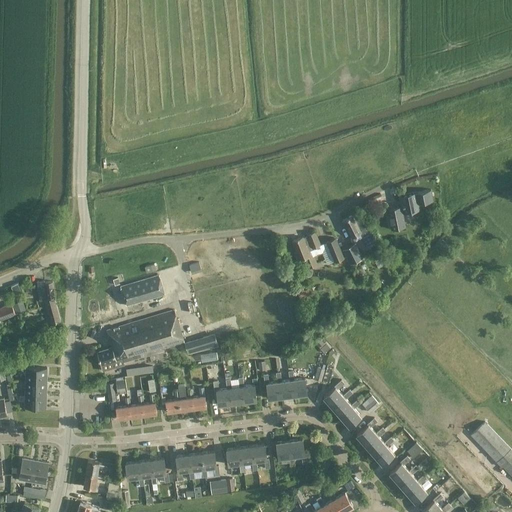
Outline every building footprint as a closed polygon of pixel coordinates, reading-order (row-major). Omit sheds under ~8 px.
[(430,189),(397,194),(399,205),(387,207),(391,228),(405,226),(403,211),(420,208),(419,202),(432,200),(430,189)] [(367,228),(360,214),(354,217),(352,214),(342,219),(351,237),(359,233),(360,232),(367,228)] [(367,228),(360,232),(364,239),(368,247),(375,243),(367,228)] [(310,248),(320,244),(314,231),(307,234),(307,235),(303,237),(302,236),(291,240),(296,250),(294,251),(297,260),(304,257),(308,267),(317,263),(314,256),(310,248)] [(344,256),(336,236),(325,240),(334,261),(344,256)] [(342,249),(350,264),(362,257),(363,257),(355,242),(342,249)] [(154,263),(144,267),(146,272),(156,269),(154,263)] [(133,303),(164,293),(159,274),(127,283),(133,303)] [(44,299),(46,305),(51,322),(60,319),(54,298),(51,280),(43,282),(43,280),(35,281),(39,301),(44,299)] [(311,300),(307,289),(298,293),(302,303),(311,300)] [(25,308),(22,299),(12,303),(16,312),(25,308)] [(0,306),(0,318),(15,313),(11,302),(0,306)] [(96,351),(102,370),(113,366),(124,363),(123,361),(183,342),(173,309),(107,331),(112,346),(96,351)] [(213,332),(198,337),(202,349),(217,345),(213,332)] [(324,352),(329,347),(325,342),(320,347),(324,352)] [(126,368),(127,375),(153,371),(152,364),(126,368)] [(25,380),(46,380),(47,367),(26,366),(25,380)] [(314,378),(321,380),(324,368),(317,366),(314,378)] [(291,378),(294,393),(306,391),(304,376),(294,378),(292,369),(288,370),(289,379),(291,378)] [(279,380),(281,395),(294,393),(291,378),(289,379),(281,380),(280,371),(275,372),(276,380),(279,380)] [(268,397),(281,395),(279,380),(276,380),(269,381),(267,373),(263,373),(264,383),(266,383),(268,397)] [(241,385),(243,401),(256,399),(254,384),(243,385),(242,376),(238,377),(239,385),(241,385)] [(148,379),(149,391),(156,390),(156,389),(154,378),(152,379),(148,379)] [(225,379),(226,387),(228,387),(231,402),(243,401),(241,385),(239,385),(231,387),(230,378),(225,379)] [(116,380),(117,393),(125,392),(124,379),(116,380)] [(323,396),(332,406),(343,395),(342,394),(337,388),(344,382),(341,379),(334,385),(335,386),(323,396)] [(25,393),(46,394),(46,380),(25,380),(25,393)] [(228,387),(226,387),(218,388),(217,380),(213,380),(214,390),(216,389),(218,404),(231,402),(228,387)] [(106,383),(108,400),(116,399),(113,382),(106,383)] [(191,396),(192,396),(191,388),(187,388),(188,396),(185,397),(184,384),(178,384),(179,390),(179,397),(178,397),(179,407),(179,409),(193,407),(191,396)] [(191,396),(193,407),(206,406),(204,394),(203,386),(199,387),(200,395),(192,396),(191,396)] [(142,403),(143,403),(141,388),(137,389),(139,403),(130,404),(129,404),(130,415),(143,414),(142,403)] [(352,405),(351,404),(345,398),(352,392),(349,388),(342,394),(343,395),(332,406),(340,415),(352,405)] [(179,409),(179,407),(178,397),(179,397),(179,390),(174,390),(175,398),(165,399),(166,410),(179,409)] [(46,407),(46,394),(25,393),(24,407),(46,407)] [(150,402),(143,403),(142,403),(143,414),(157,412),(155,401),(153,393),(149,393),(150,402)] [(369,412),(379,403),(371,395),(366,399),(367,399),(362,403),(365,406),(364,406),(369,412)] [(117,417),(130,415),(129,404),(130,404),(129,396),(125,397),(126,405),(115,406),(117,417)] [(357,398),(351,404),(352,405),(340,415),(349,425),(360,415),(354,407),(361,401),(357,398)] [(356,433),(365,443),(376,433),(375,432),(370,426),(377,420),(374,417),(367,423),(367,424),(356,433)] [(511,449),(484,420),(470,434),(501,466),(502,465),(511,475),(511,449)] [(385,443),(384,441),(378,436),(385,430),(382,426),(375,432),(376,433),(365,443),(373,453),(385,443)] [(390,436),(384,441),(385,443),(373,453),(382,463),(393,453),(387,445),(393,439),(390,436)] [(291,455),(293,455),(301,454),(302,462),(307,462),(305,452),(304,453),(302,438),(289,440),(291,455)] [(291,455),(289,440),(276,441),(278,457),(288,455),(290,464),(294,464),(293,455),(291,455)] [(416,441),(407,449),(412,455),(421,447),(416,441)] [(253,460),(256,459),(264,458),(265,467),(269,467),(268,457),(266,458),(264,443),(251,445),(253,460)] [(241,462),(243,461),(251,460),(252,469),(257,469),(256,459),(253,460),(251,445),(239,446),(241,462)] [(244,470),(243,461),(241,462),(239,446),(226,448),(228,463),(239,462),(240,471),(244,470)] [(214,449),(201,451),(203,467),(205,466),(207,475),(215,474),(214,465),(215,474),(219,474),(218,464),(216,465),(214,449)] [(190,468),(193,468),(201,467),(202,476),(207,475),(205,466),(203,467),(201,451),(188,453),(190,468)] [(190,468),(188,453),(175,455),(177,470),(188,469),(189,478),(194,477),(193,468),(190,468)] [(409,471),(408,470),(403,464),(410,458),(407,454),(399,461),(400,462),(389,472),(398,481),(409,471)] [(35,460),(22,457),(18,478),(31,481),(31,480),(35,460)] [(163,457),(150,458),(152,474),(155,473),(163,472),(164,481),(169,480),(167,471),(165,471),(163,457)] [(140,475),(142,475),(151,474),(152,483),(156,482),(155,473),(152,474),(150,458),(138,460),(140,475)] [(49,462),(35,459),(35,460),(31,480),(45,483),(49,462)] [(97,474),(97,473),(98,465),(106,467),(107,463),(99,461),(100,461),(88,459),(85,472),(97,474)] [(144,484),(142,475),(140,475),(138,460),(125,462),(127,477),(138,476),(139,485),(144,484)] [(415,464),(408,470),(409,471),(398,481),(406,491),(418,481),(417,479),(411,473),(418,467),(415,464)] [(105,475),(97,473),(97,474),(85,472),(83,485),(94,487),(96,477),(104,478),(105,475)] [(423,473),(417,479),(418,481),(406,491),(415,500),(426,490),(420,483),(426,477),(423,473)] [(232,477),(226,478),(227,490),(234,489),(232,477)] [(227,490),(226,478),(209,480),(211,494),(228,491),(227,490)] [(107,488),(106,496),(118,498),(119,490),(107,488)] [(304,500),(298,488),(292,491),(298,503),(304,500)] [(333,498),(341,511),(352,505),(345,492),(335,497),(331,489),(327,491),(331,499),(333,498)] [(127,490),(121,490),(123,506),(129,505),(127,490)] [(422,509),(424,511),(438,511),(442,509),(441,507),(436,501),(443,496),(439,492),(432,498),(433,500),(422,509)] [(333,498),(331,499),(325,503),(320,496),(316,498),(320,506),(322,505),(326,511),(340,511),(341,511),(333,498)] [(274,511),(281,509),(276,499),(272,501),(271,500),(260,505),(262,511),(274,511)] [(37,511),(39,506),(24,501),(21,511),(13,508),(11,511),(37,511)] [(80,501),(77,511),(88,511),(90,509),(97,511),(99,507),(91,505),(91,504),(80,501)] [(442,509),(438,511),(444,511),(451,505),(448,501),(441,507),(442,509)] [(326,511),(322,505),(320,506),(314,510),(309,502),(305,504),(309,511),(311,511),(326,511)]
